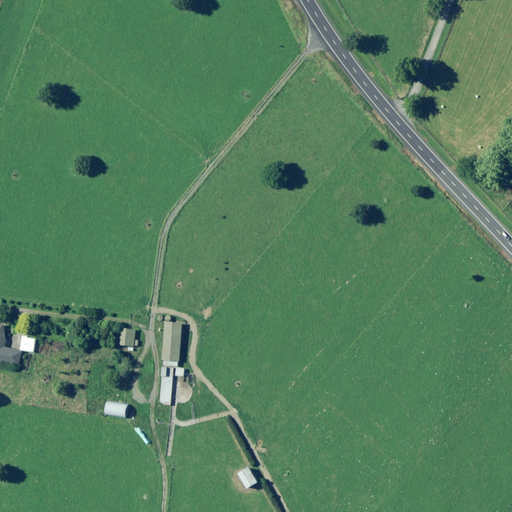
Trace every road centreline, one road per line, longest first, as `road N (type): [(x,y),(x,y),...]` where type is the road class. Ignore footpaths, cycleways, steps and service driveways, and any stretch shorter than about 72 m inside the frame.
road 1 (track): [(147,327),(170,216),(326,31)]
road 2 (primary): [(511,246),(387,112),(307,0)]
